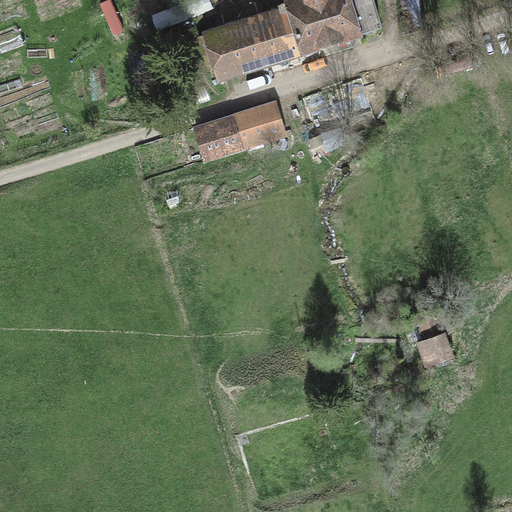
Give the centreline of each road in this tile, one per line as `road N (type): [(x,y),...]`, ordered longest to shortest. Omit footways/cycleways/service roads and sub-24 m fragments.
road 1 (residential): [(0,179),(394,52)]
road 2 (residential): [(394,52),(511,14)]
